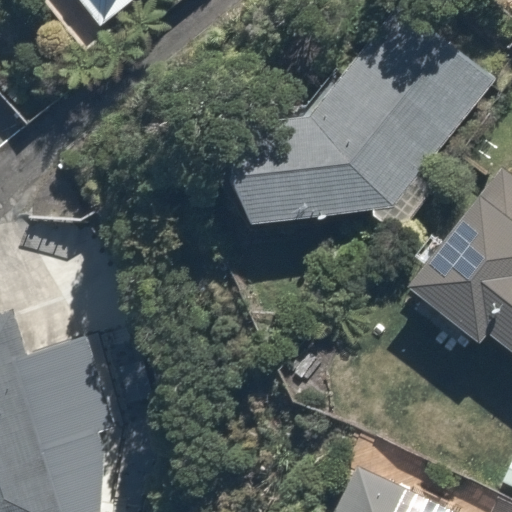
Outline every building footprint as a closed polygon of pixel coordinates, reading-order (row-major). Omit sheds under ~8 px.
[(143,0),(74,0),(108,34),(143,0)] [(270,234),(405,222),(511,82),(511,75),(417,3),(319,132),(261,137),(270,234)] [(511,175),(508,172),(422,289),(510,354),(511,351),(511,175)] [(0,511),(116,511),(99,439),(123,434),(100,343),(28,361),(17,317),(0,321),(0,511)] [(469,511),(359,465),(339,511),(469,511)]
